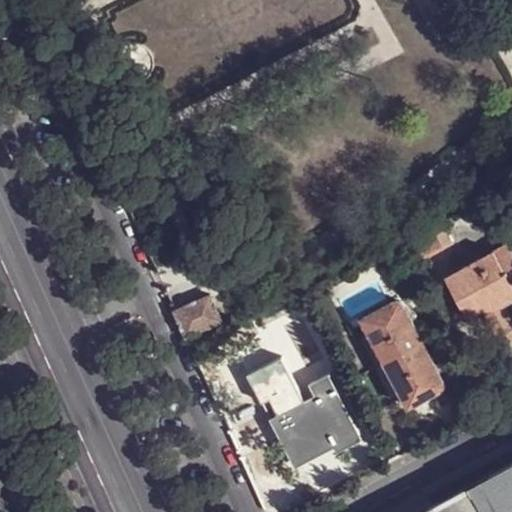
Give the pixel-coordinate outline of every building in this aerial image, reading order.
[(405,240),(420,267),(457,246),(444,220),(428,229),(405,240)] [(446,275),(472,319),(487,311),(504,302),(511,297),(511,245),(510,242),(446,275)] [(212,295),(176,311),(188,337),(224,321),(212,295)] [(395,299),(364,315),(370,327),(387,359),(425,339),(424,337),(405,302),(404,300),(399,297),(395,299)] [(511,316),(504,302),(487,311),(505,344),(511,340),(511,316)] [(387,359),(370,327),(361,332),(379,363),(387,359)] [(425,339),(387,359),(405,391),(412,405),(441,388),(447,382),(444,374),(425,339)] [(360,429),(330,373),(311,382),(317,395),(300,404),(292,388),(299,384),(285,356),(258,369),(291,432),(288,434),(297,452),(334,433),(338,440),(360,429)] [(387,359),(379,363),(397,396),(405,391),(387,359)] [(250,374),(297,465),(340,443),(343,449),(365,437),(360,429),(338,440),(334,433),(297,452),(288,434),(291,432),(258,369),(250,374)] [(511,511),(511,464),(492,476),(503,498),(511,511)] [(476,511),(465,490),(424,511),(476,511)] [(511,511),(503,498),(477,511),(511,511)]
